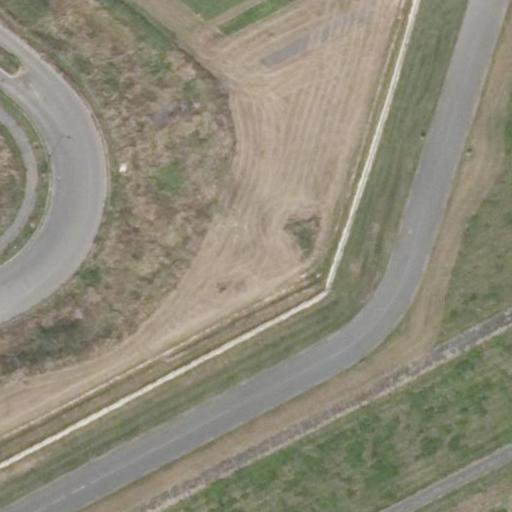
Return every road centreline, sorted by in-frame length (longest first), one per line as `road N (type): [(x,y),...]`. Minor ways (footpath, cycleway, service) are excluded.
road 1 (track): [(511,316),(138,511)]
road 2 (track): [(400,511),(511,453)]
